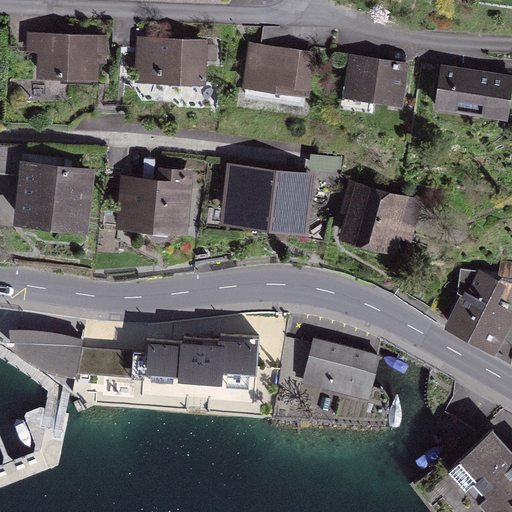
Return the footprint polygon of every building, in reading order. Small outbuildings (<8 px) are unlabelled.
[(262,29),(260,46),(291,50),(292,41),(281,29),(262,29)] [(79,37),(28,35),(28,51),(43,51),(42,74),(93,75),(94,60),(104,61),(105,35),(79,34),(79,37)] [(202,41),(142,40),(141,77),(201,78),(202,41)] [(260,46),(252,45),(246,85),(306,93),(311,53),(291,50),(260,46)] [(360,58),(353,57),(348,94),(399,102),(405,65),(377,60),(377,59),(360,57),(360,58)] [(511,78),(511,76),(442,66),(436,106),(457,109),(458,103),(483,107),(482,110),(507,114),(511,78)] [(29,148),(0,145),(0,171),(19,173),(21,157),(27,158),(21,218),(44,221),(44,215),(82,219),(88,171),(63,169),(64,158),(28,154),(29,148)] [(163,185),(127,182),(123,220),(182,226),(186,174),(164,172),(163,185)] [(305,180),(237,172),(232,215),(253,218),(253,222),(272,225),(273,215),(300,218),(305,180)] [(418,205),(351,187),(345,208),(346,209),(340,229),(392,243),(398,222),(412,226),(418,205)] [(468,292),(450,324),(488,345),(506,311),(492,304),(496,296),(511,300),(511,265),(501,265),(500,274),(461,270),(459,291),(468,292)] [(82,346),(83,340),(62,337),(62,334),(52,333),(52,335),(18,331),(16,344),(51,362),(50,366),(60,367),(77,375),(77,373),(82,346)] [(220,372),(257,374),(259,335),(221,333),(221,338),(184,336),(184,340),(147,338),(146,351),(144,374),(181,377),(181,381),(219,384),(220,372)] [(379,355),(315,338),(304,381),(367,398),(370,387),(379,355)] [(146,351),(82,346),(77,373),(144,378),(144,374),(146,351)] [(511,453),(491,430),(458,460),(504,511),(505,511),(511,506),(511,453)] [(504,511),(458,460),(450,466),(445,460),(417,482),(439,511),(504,511)]
